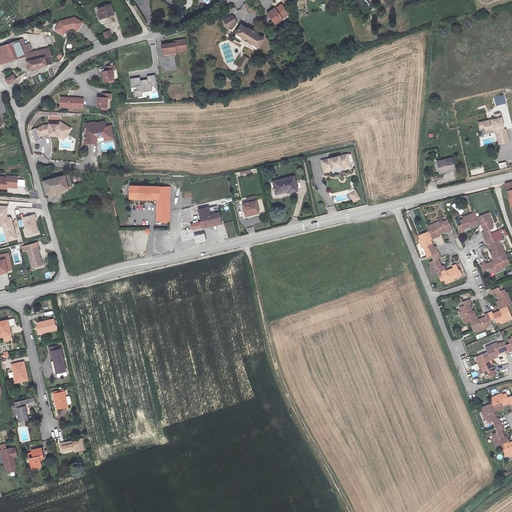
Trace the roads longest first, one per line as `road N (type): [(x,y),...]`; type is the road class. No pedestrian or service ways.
road 1 (unclassified): [(231,0),(184,24),(92,51),(24,109),(20,126),(65,282)]
road 2 (track): [(245,241),(280,384),(348,511)]
road 3 (secondary): [(393,203),(178,257)]
road 4 (residential): [(17,294),(51,438)]
road 5 (residential): [(511,379),(468,389),(431,296)]
road 6 (secondary): [(511,174),(393,203)]
